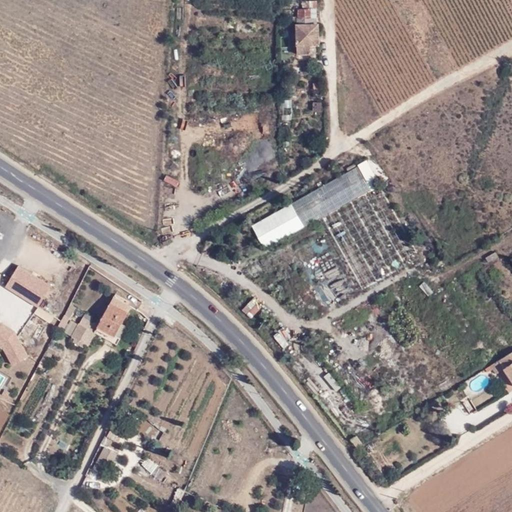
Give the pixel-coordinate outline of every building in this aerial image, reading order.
[(317,2),(302,2),(302,9),(297,9),(297,23),(317,23),(317,2)] [(319,25),(296,26),(297,57),(312,56),(312,48),(320,48),(319,25)] [(358,166),(251,226),(264,250),(372,190),(358,166)] [(49,285),(18,266),(5,285),(37,305),(49,285)] [(131,305),(113,295),(96,325),(83,318),(74,334),(88,343),(93,335),(108,344),(110,341),(116,344),(119,339),(113,336),(120,324),(131,305)] [(0,323),(0,327),(16,337),(13,331),(0,323)] [(125,327),(120,324),(113,336),(119,339),(125,327)] [(0,343),(3,346),(11,362),(25,355),(16,337),(0,327),(0,343)] [(511,350),(489,364),(495,373),(503,368),(511,382),(511,350)] [(114,438),(116,432),(111,427),(107,434),(114,438)] [(116,455),(104,447),(92,469),(105,476),(116,455)] [(125,503),(139,511),(149,511),(156,502),(134,488),(125,503)]
